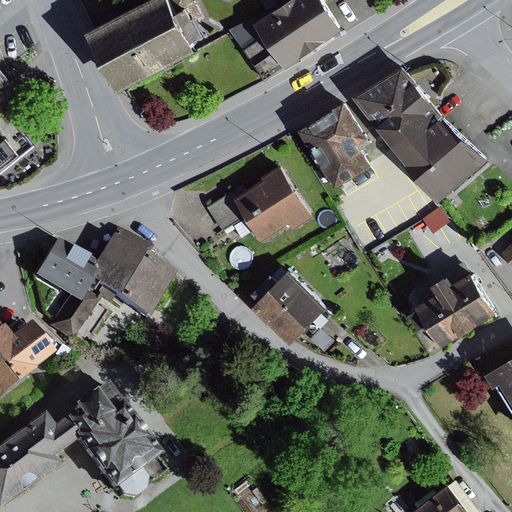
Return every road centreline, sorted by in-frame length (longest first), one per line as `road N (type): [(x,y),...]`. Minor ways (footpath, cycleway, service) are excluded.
road 1 (residential): [(511,327),(406,376),(342,372),(288,352),(172,246),(121,180)]
road 2 (secondary): [(121,180),(203,145),(456,2)]
road 3 (residential): [(121,180),(46,0)]
road 4 (track): [(504,511),(414,404),(406,376)]
road 5 (secondary): [(0,214),(121,180)]
